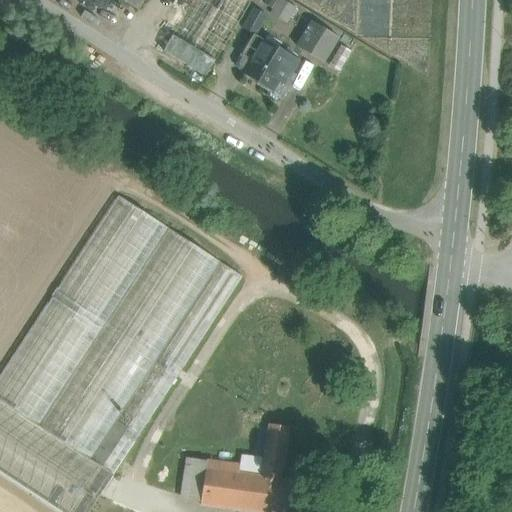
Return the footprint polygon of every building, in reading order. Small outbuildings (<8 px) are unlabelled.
[(121,0),(138,10),(143,0),(121,0)] [(194,0),(173,36),(172,36),(163,51),(207,77),(216,62),(215,61),(251,0),(194,0)] [(175,0),(168,13),(177,19),(188,0),(175,0)] [(267,16),(255,9),(243,28),(254,35),(255,36),(256,35),(267,16)] [(339,38),(312,22),(297,47),(324,63),(339,38)] [(299,61),(265,40),(256,35),(255,36),(254,35),(237,63),(238,68),(245,72),(244,74),(258,83),(257,84),(268,91),(266,95),(277,102),(281,101),(290,87),(285,84),(299,61)] [(341,45),(329,66),(339,72),(351,51),(341,45)] [(89,511),(243,277),(118,196),(0,376),(0,471),(62,511),(89,511)] [(233,436),(231,399),(202,401),(204,438),(233,436)] [(290,428),(269,424),(262,469),(257,469),(256,475),(282,479),(290,428)] [(208,461),(187,458),(181,498),(201,501),(207,468),(208,461)] [(240,465),(208,461),(207,468),(239,473),(240,465)] [(239,473),(207,468),(201,501),(201,505),(234,510),(239,473)] [(256,475),(239,473),(234,510),(249,511),(279,511),(284,479),(282,479),(256,475)] [(310,511),(314,484),(284,479),(279,511),(310,511)]
